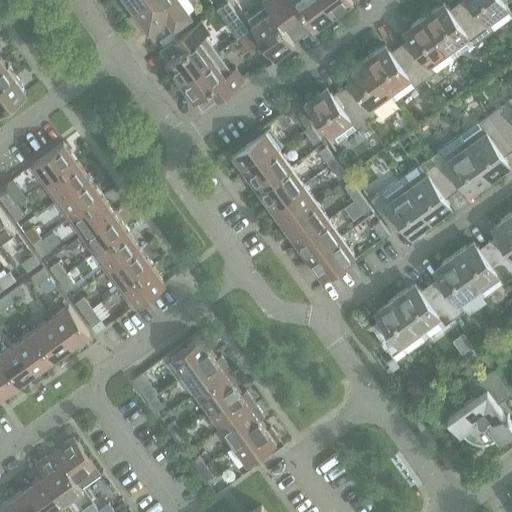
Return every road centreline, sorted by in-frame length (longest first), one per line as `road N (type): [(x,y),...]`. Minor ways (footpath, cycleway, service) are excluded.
road 1 (residential): [(0,463),(96,393),(107,374),(250,274)]
road 2 (residential): [(190,140),(394,0)]
road 3 (residential): [(324,322),(511,189)]
road 4 (residential): [(453,510),(324,322)]
road 5 (residential): [(250,274),(181,176),(190,140)]
road 6 (residential): [(0,144),(126,53)]
